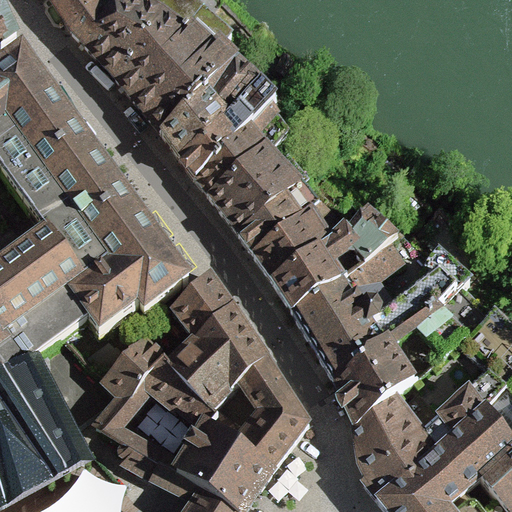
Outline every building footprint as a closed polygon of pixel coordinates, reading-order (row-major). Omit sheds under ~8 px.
[(49,0),(72,36),(84,48),(92,58),(96,61),(116,83),(143,115),(146,119),(162,138),(202,106),(236,75),(236,74),(219,59),(227,50),(231,46),(227,42),(226,44),(209,28),(210,27),(207,24),(206,25),(188,10),(189,9),(187,7),(193,0),(49,0)] [(0,51),(16,39),(0,8),(0,51)] [(0,270),(0,363),(1,362),(11,378),(39,362),(88,326),(99,341),(139,312),(144,319),(181,290),(182,292),(190,286),(182,276),(166,253),(160,245),(143,221),(137,214),(120,191),(114,183),(104,169),(97,160),(92,152),(75,129),(69,121),(52,98),(47,90),(29,67),(22,57),(14,62),(15,63),(0,73),(0,177),(44,238),(0,270)] [(208,144),(229,128),(258,100),(261,97),(236,75),(202,106),(162,138),(171,150),(180,162),(208,144)] [(273,117),(258,100),(229,128),(208,144),(180,162),(180,163),(185,170),(195,184),(267,122),(273,117)] [(285,143),(267,122),(195,184),(199,188),(209,200),(261,160),(262,161),(285,143)] [(238,239),(272,216),(296,197),(262,161),(261,160),(209,200),(221,217),(238,239)] [(297,197),(296,197),(272,216),(238,239),(243,245),(254,260),(315,218),(319,213),(318,212),(302,194),(298,197),(297,197)] [(480,206),(470,217),(482,228),(492,217),(480,206)] [(308,264),(325,253),(344,238),(323,223),(328,220),(319,213),(315,218),(254,260),(259,268),(273,287),(308,264)] [(308,264),(273,287),(280,296),(293,316),(317,302),(389,255),(397,249),(367,223),(349,241),(344,238),(325,253),(308,264)] [(421,327),(438,316),(460,298),(462,299),(466,294),(464,292),(470,287),(438,259),(427,270),(439,282),(393,313),(377,290),(401,275),(389,255),(317,302),(293,316),(313,350),(336,388),(362,369),(365,364),(365,361),(421,327)] [(173,315),(197,346),(233,314),(216,290),(209,280),(173,315)] [(391,355),(416,340),(443,367),(457,357),(468,348),(490,323),(462,299),(460,298),(438,316),(421,327),(365,361),(365,364),(362,369),(336,388),(343,404),(356,431),(354,433),(354,435),(394,404),(394,403),(413,389),(391,355)] [(307,426),(280,385),(267,365),(233,314),(197,346),(171,370),(170,371),(191,396),(212,416),(217,421),(209,430),(235,449),(272,476),(307,431),(307,432),(309,429),(307,426)] [(466,401),(439,423),(442,425),(424,440),(394,404),(354,435),(359,464),(361,472),(366,484),(364,487),(379,506),(420,472),(486,418),(511,391),(511,338),(495,322),(468,348),(457,357),(488,384),(469,398),(466,401)] [(119,421),(147,384),(199,432),(209,430),(217,421),(212,416),(191,396),(170,371),(171,370),(170,368),(165,362),(164,364),(143,343),(104,383),(121,400),(96,431),(123,449),(126,427),(119,421)] [(123,359),(109,345),(88,360),(106,378),(123,359)] [(20,511),(96,471),(39,362),(11,378),(1,362),(0,363),(0,511),(20,511)] [(511,511),(511,391),(486,418),(510,447),(511,450),(511,455),(479,483),(480,484),(496,504),(502,511),(511,511)] [(502,511),(496,504),(486,511),(480,511),(468,498),(465,497),(480,484),(479,483),(511,455),(511,450),(510,447),(486,418),(420,472),(379,506),(383,511),(502,511)] [(247,511),(272,476),(235,449),(209,430),(199,432),(203,435),(185,467),(126,427),(123,449),(121,454),(121,459),(125,461),(130,461),(123,466),(152,483),(185,503),(187,500),(195,505),(190,511),(247,511)]
